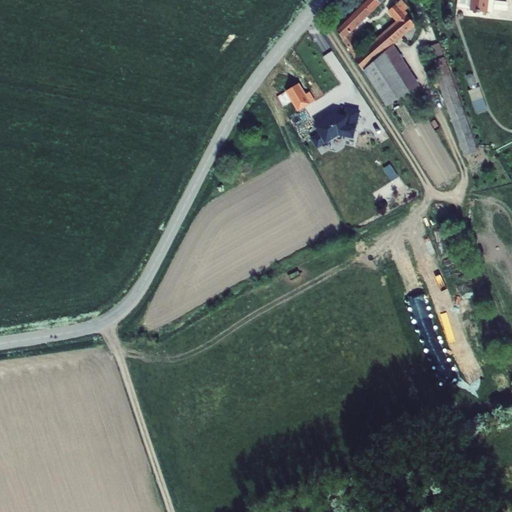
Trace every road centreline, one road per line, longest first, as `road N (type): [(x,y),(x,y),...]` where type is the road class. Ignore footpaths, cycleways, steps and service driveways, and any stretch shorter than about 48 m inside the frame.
road 1 (tertiary): [(0,343),(98,324),(131,300),(236,107),(319,0)]
road 2 (track): [(107,320),(173,511)]
